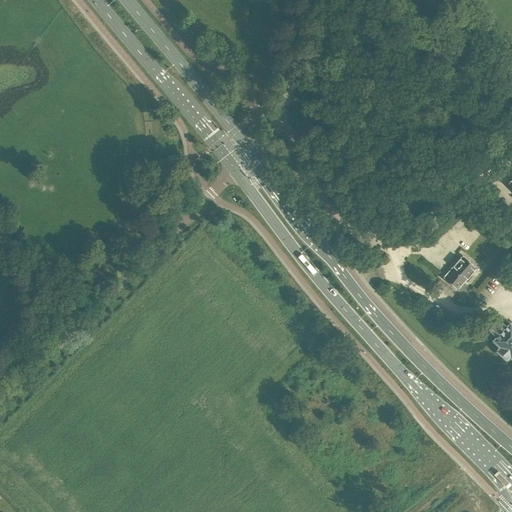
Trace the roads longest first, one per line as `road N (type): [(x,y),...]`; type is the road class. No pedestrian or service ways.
road 1 (primary): [(95,0),(315,276),(511,485)]
road 2 (primary): [(511,447),(381,321),(251,153)]
road 3 (primary): [(251,153),(126,0)]
road 4 (track): [(380,239),(511,116)]
